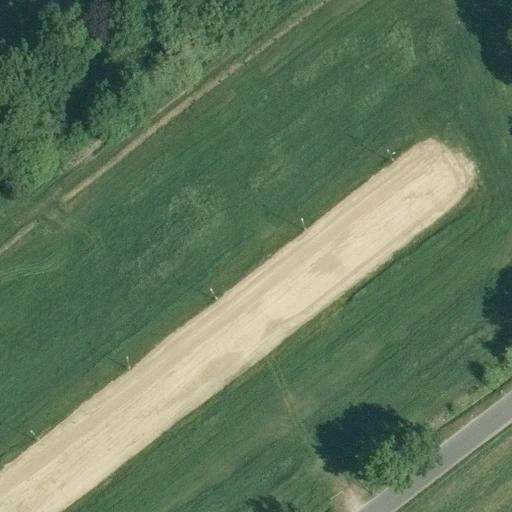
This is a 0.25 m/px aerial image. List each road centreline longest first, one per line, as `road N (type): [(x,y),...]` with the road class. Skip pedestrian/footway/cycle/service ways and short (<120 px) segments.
road 1 (unclassified): [(379,511),(511,407)]
road 2 (unclassified): [(105,0),(0,84)]
